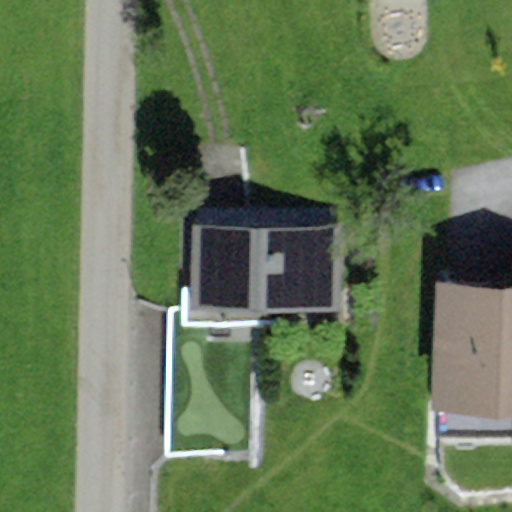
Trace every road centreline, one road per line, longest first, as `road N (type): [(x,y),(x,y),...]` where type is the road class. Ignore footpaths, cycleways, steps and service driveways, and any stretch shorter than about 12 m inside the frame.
road 1 (tertiary): [(106,511),(110,0)]
road 2 (track): [(167,0),(218,146)]
